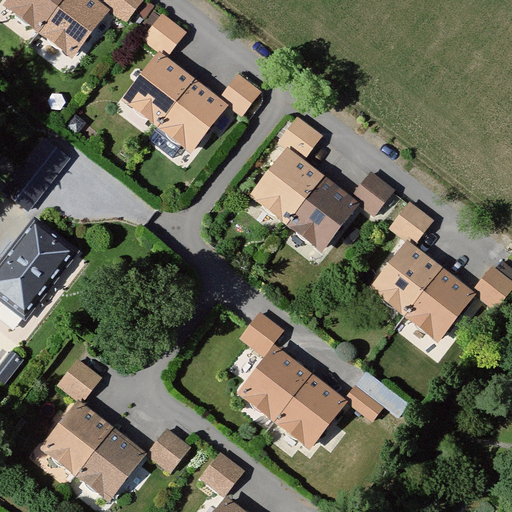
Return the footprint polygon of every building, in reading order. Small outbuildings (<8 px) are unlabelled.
[(118,11),(102,0),(7,0),(5,3),(79,61),(118,11)] [(233,107),(162,50),(124,99),(194,155),(233,107)] [(221,96),(247,114),(266,87),(240,70),(221,96)] [(363,196),(285,141),(246,196),(324,251),(363,196)] [(420,243),(438,217),(412,198),(393,225),(420,243)] [(78,250),(38,219),(0,268),(0,291),(29,314),(78,250)] [(480,289),(405,239),(373,286),(448,336),(480,289)] [(345,395),(274,340),(237,389),(309,443),(345,395)] [(61,382),(86,400),(105,374),(80,355),(61,382)] [(400,414),(411,400),(370,368),(346,398),(376,421),(389,405),(400,414)] [(150,451),(73,396),(35,448),(111,503),(150,451)] [(174,472),(194,443),(169,425),(148,453),(174,472)] [(250,511),(222,491),(206,511),(250,511)]
